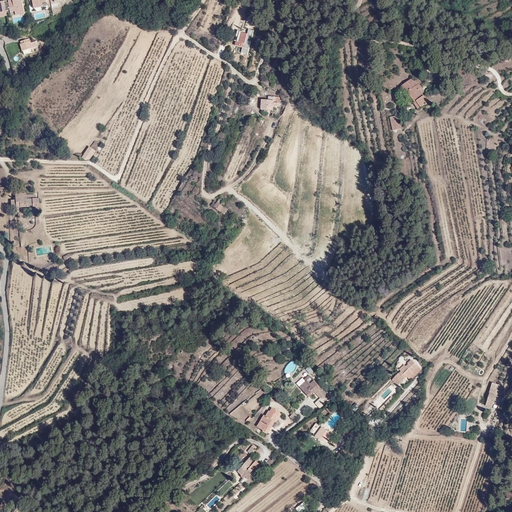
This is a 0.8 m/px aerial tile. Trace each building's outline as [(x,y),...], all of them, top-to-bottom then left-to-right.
[(6,0),(0,1),(0,17),(7,16),(6,11),(10,10),(11,16),(25,14),(22,0),(10,0),(6,1),(6,0)] [(31,0),(34,9),(47,6),(46,0),(31,0)] [(253,33),(240,30),(237,42),(249,49),(253,33)] [(19,42),(23,55),(34,51),(29,38),(19,42)] [(417,76),(404,85),(420,113),(434,105),(417,76)] [(282,94),(263,98),(264,108),(281,108),(282,94)] [(398,115),(390,117),(393,131),(401,128),(398,115)] [(89,146),(82,157),(88,161),(96,151),(89,146)] [(39,192),(16,192),(18,210),(40,207),(39,192)] [(225,215),(228,209),(214,201),(211,206),(225,215)] [(422,370),(412,361),(409,364),(409,365),(407,367),(405,365),(400,370),(401,370),(404,368),(406,371),(403,373),(407,377),(411,381),(422,370)] [(401,374),(405,378),(407,377),(403,373),(406,371),(404,368),(401,370),(398,372),(399,374),(400,375),(401,374)] [(400,375),(399,374),(395,378),(401,383),(405,378),(401,374),(400,375)] [(307,382),(301,388),(309,397),(315,392),(320,398),(326,393),(310,376),(305,381),(307,382)] [(401,383),(395,378),(393,380),(398,386),(401,383)] [(396,386),(391,379),(387,382),(392,388),(396,386)] [(505,396),(492,390),(485,407),(498,414),(505,396)] [(281,414),(273,409),(271,413),(268,412),(266,416),(264,415),(259,421),(261,421),(257,427),(262,430),(264,428),(268,431),(267,433),(264,432),(269,434),(281,414)] [(316,423),(310,431),(315,435),(321,426),(316,423)] [(322,426),(315,438),(327,448),(334,434),(322,426)] [(263,466),(251,454),(232,476),(244,486),(263,466)]
